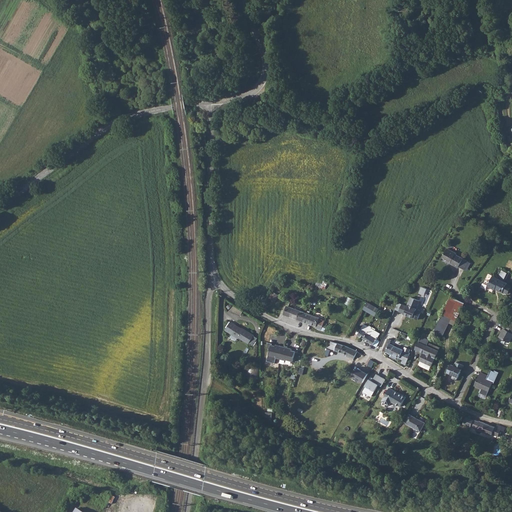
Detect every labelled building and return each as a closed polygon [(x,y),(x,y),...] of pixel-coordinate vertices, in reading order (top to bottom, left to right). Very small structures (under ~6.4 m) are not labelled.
[(458,268),(458,267),(463,259),(456,254),(448,249),(442,258),(451,263),(450,264),(458,268)] [(493,276),(487,286),(494,290),(495,289),(502,293),(507,283),(504,282),(508,274),(503,271),(499,279),(493,276)] [(427,289),(422,287),(419,293),(425,296),(427,289)] [(273,292),(269,298),(275,302),(279,296),(273,292)] [(420,301),(411,297),(408,306),(403,304),(400,312),(405,314),(404,314),(418,320),(421,313),(416,311),(420,301)] [(451,319),(456,321),(464,303),(452,297),(435,332),(442,336),(451,319)] [(379,309),(367,303),(364,309),(375,316),(379,309)] [(284,315),(291,317),(307,323),(310,315),(287,306),(284,315)] [(310,315),(307,323),(316,326),(315,328),(321,331),(323,327),(326,329),(327,324),(324,323),(325,321),(319,318),(310,315)] [(231,321),(225,330),(238,338),(239,337),(248,344),(254,334),(245,328),(244,329),(231,321)] [(358,335),(364,339),(370,330),(371,327),(369,326),(368,327),(364,324),(358,335)] [(511,339),(511,326),(506,324),(499,336),(511,342),(511,339)] [(370,330),(364,339),(377,347),(380,342),(378,341),(379,339),(378,338),(380,334),(377,332),(374,337),(372,335),(373,332),(370,330)] [(416,350),(424,353),(429,343),(430,341),(421,337),(416,350)] [(387,339),(382,349),(391,354),(390,357),(397,360),(398,358),(403,360),(401,363),(406,365),(409,358),(410,359),(411,357),(409,356),(410,353),(409,353),(411,350),(405,347),(404,351),(390,344),(391,341),(387,339)] [(331,341),(330,343),(328,348),(343,353),(354,359),(357,353),(357,352),(346,346),(331,341)] [(424,353),(420,361),(431,367),(440,348),(429,343),(424,353)] [(275,363),(277,358),(281,359),(285,360),(285,359),(293,362),(296,351),(292,350),(288,349),(288,348),(284,346),(280,345),(280,347),(276,346),(272,345),(271,349),(269,355),(267,361),(275,363)] [(452,377),(457,380),(465,365),(456,360),(454,364),(451,363),(447,372),(453,375),(452,377)] [(365,372),(358,368),(353,377),(363,383),(369,373),(365,371),(365,372)] [(480,372),(474,385),(482,389),(480,393),(486,396),(493,382),(495,383),(500,373),(496,371),(495,372),(492,370),(489,376),(480,372)] [(366,386),(363,392),(372,397),(379,385),(382,387),(386,380),(377,374),(374,379),(371,377),(366,386)] [(384,398),(382,402),(389,406),(391,402),(400,407),(406,398),(389,388),(383,397),(384,398)] [(405,423),(416,429),(421,431),(425,423),(410,414),(405,423)] [(479,422),(466,417),(463,424),(476,429),(476,430),(492,436),(493,434),(498,437),(501,430),(504,431),(505,428),(505,427),(497,425),(496,428),(479,421),(479,422)]
